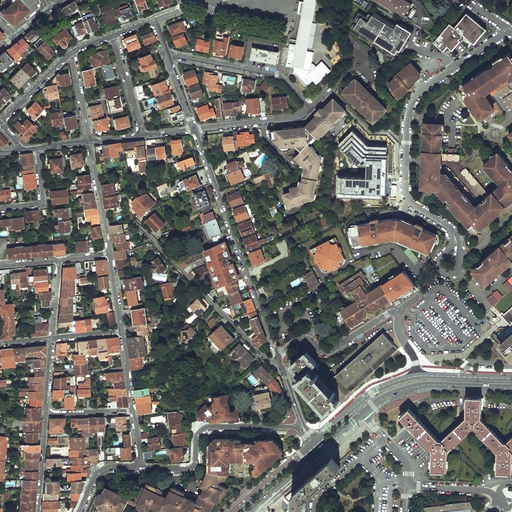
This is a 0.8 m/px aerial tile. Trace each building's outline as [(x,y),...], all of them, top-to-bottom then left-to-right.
[(10,0),(1,10),(3,12),(2,13),(13,24),(14,22),(16,24),(21,19),(21,20),(25,17),(27,19),(38,10),(37,9),(39,7),(39,6),(40,5),(38,3),(40,2),(38,0),(10,0)] [(87,31),(88,33),(98,29),(92,13),(91,13),(85,0),(75,0),(74,1),(78,8),(83,21),(87,31)] [(145,0),(134,0),(138,10),(148,7),(145,0)] [(297,68),(311,71),(312,64),(314,52),(308,51),(316,0),(304,0),(297,41),(290,39),(290,43),(286,66),(297,68)] [(376,0),(404,17),(412,4),(405,0),(376,0)] [(61,9),(64,16),(78,8),(74,1),(61,9)] [(109,3),(99,7),(107,25),(116,22),(109,3)] [(114,9),(117,17),(122,15),(124,19),(132,16),(129,7),(120,10),(119,7),(114,9)] [(410,30),(409,31),(406,29),(407,27),(402,24),(401,26),(398,24),(396,29),(393,27),(395,25),(376,13),(372,20),(362,14),(353,27),(352,29),(356,31),(356,30),(362,34),(361,36),(387,53),(384,58),(388,61),(390,59),(393,61),(396,56),(398,57),(402,51),(404,52),(410,42),(408,41),(410,37),(412,39),(415,34),(410,30)] [(434,44),(444,52),(448,48),(450,50),(457,41),(459,43),(461,41),(462,42),(464,38),(465,37),(465,38),(467,36),(474,41),(484,29),(467,15),(455,28),(451,25),(434,44)] [(87,31),(83,21),(72,26),(75,33),(78,32),(79,34),(87,31)] [(174,37),(187,32),(185,26),(188,25),(186,21),(170,27),(174,37)] [(52,37),(56,43),(58,41),(62,46),(64,46),(65,46),(66,45),(66,44),(66,42),(70,40),(69,38),(71,36),(64,28),(52,37)] [(43,53),(48,59),(55,52),(33,29),(25,35),(37,48),(40,46),(43,49),(43,50),(43,53)] [(467,36),(465,38),(474,45),(486,31),(484,29),(474,41),(467,36)] [(152,33),(142,36),(145,44),(154,40),(152,33)] [(174,37),(178,47),(188,43),(184,34),(174,37)] [(124,39),(128,50),(139,46),(135,35),(124,39)] [(21,55),(23,57),(28,51),(18,40),(11,46),(21,55)] [(197,50),(209,52),(210,42),(199,40),(197,50)] [(216,41),(214,52),(221,53),(221,54),(226,55),(228,43),(223,42),(216,41)] [(457,41),(450,50),(452,51),(459,43),(457,41)] [(232,45),(230,56),(242,58),(244,47),(232,45)] [(13,59),(15,62),(21,55),(11,46),(4,51),(13,59)] [(251,60),(277,64),(279,53),(253,48),(251,60)] [(0,54),(0,69),(13,59),(4,51),(0,54)] [(101,66),(110,64),(106,51),(94,54),(94,55),(90,56),(90,57),(93,68),(101,66)] [(140,64),(142,70),(155,65),(153,59),(151,60),(150,57),(149,54),(138,58),(140,64)] [(465,103),(478,122),(494,111),(498,118),(511,108),(511,60),(511,59),(509,57),(501,63),(500,61),(462,87),(465,91),(467,94),(465,96),(469,100),(466,102),(465,103)] [(296,74),(307,87),(314,80),(317,84),(330,72),(322,63),(317,67),(312,64),(311,71),(297,68),(296,74)] [(110,64),(101,66),(104,77),(108,76),(109,78),(113,77),(110,64)] [(393,92),(398,99),(407,92),(404,88),(407,85),(408,88),(419,79),(418,78),(421,75),(411,64),(397,76),(396,76),(396,77),(396,78),(396,79),(388,85),(394,91),(393,92)] [(10,80),(19,89),(30,77),(22,68),(10,80)] [(85,88),(95,85),(92,68),(91,69),(82,71),(85,88)] [(184,74),(189,86),(199,82),(195,71),(184,74)] [(209,84),(208,89),(217,91),(217,92),(221,93),(222,86),(216,85),(217,77),(211,76),(211,74),(206,73),(204,83),(209,84)] [(55,76),(57,86),(60,85),(60,86),(69,85),(67,74),(58,76),(57,74),(55,76)] [(55,76),(51,80),(52,87),(46,88),(48,100),(49,100),(50,101),(51,101),(51,100),(59,98),(57,86),(55,76)] [(244,80),(242,91),(252,92),(252,89),(254,89),(255,82),(244,80)] [(154,96),(169,91),(168,89),(167,89),(167,86),(165,81),(151,85),(154,96)] [(271,85),(265,81),(260,88),(266,92),(271,85)] [(372,119),(375,122),(385,112),(382,109),(384,107),(380,104),(379,106),(375,102),(377,100),(360,83),(358,84),(356,82),(354,82),(346,90),(346,92),(348,95),(346,96),(363,113),(365,112),(369,116),(367,117),(371,121),(372,119)] [(107,99),(119,96),(116,84),(104,88),(107,99)] [(190,88),(194,99),(204,95),(200,85),(190,88)] [(3,88),(0,91),(0,106),(9,97),(6,94),(7,92),(3,88)] [(172,103),(168,93),(155,98),(157,103),(159,108),(172,103)] [(287,97),(283,97),(283,95),(279,96),(279,98),(272,99),(273,109),(289,107),(287,97)] [(119,97),(106,100),(109,113),(122,110),(119,97)] [(248,100),(249,112),(255,111),(255,113),(266,112),(265,98),(248,100)] [(318,138),(324,132),(328,128),(345,111),(334,99),(306,127),(318,138)] [(222,107),(223,111),(225,111),(225,115),(232,115),(232,116),(237,115),(237,112),(237,102),(237,101),(234,101),(234,103),(224,104),(224,107),(222,107)] [(27,111),(34,119),(43,111),(35,102),(27,111)] [(182,116),(178,104),(167,108),(170,115),(171,120),(172,119),(173,121),(177,119),(176,118),(177,118),(179,119),(181,118),(182,116)] [(91,121),(104,118),(101,105),(89,108),(91,121)] [(216,115),(214,109),(210,110),(208,106),(198,109),(202,121),(216,115)] [(58,113),(50,114),(52,126),(63,124),(61,113),(61,112),(58,113)] [(63,120),(65,130),(77,127),(75,116),(68,118),(68,119),(63,120)] [(114,119),(117,128),(121,127),(122,128),(129,126),(127,116),(114,119)] [(104,118),(91,121),(94,132),(104,130),(109,129),(106,118),(104,118)] [(18,134),(26,143),(29,140),(27,138),(36,129),(37,127),(34,123),(32,125),(26,120),(21,125),(18,122),(14,126),(23,135),(22,136),(19,133),(18,134)] [(451,205),(449,206),(451,208),(479,184),(462,165),(459,161),(460,155),(455,155),(455,150),(446,150),(446,154),(441,154),(443,125),(426,124),(425,135),(429,135),(428,138),(425,138),(423,138),(422,159),(423,159),(422,181),(421,186),(424,188),(429,189),(429,186),(435,187),(434,189),(445,201),(446,200),(451,205)] [(286,129),(270,131),(270,135),(281,147),(297,146),(302,152),(296,158),(305,169),(303,182),(301,182),(300,188),(290,192),(291,194),(284,197),(289,210),(313,199),(321,158),(308,144),(315,137),(318,139),(318,138),(306,127),(298,128),(292,128),(286,129)] [(366,178),(337,177),(337,196),(382,197),(382,193),(386,193),(387,146),(368,146),(353,131),(339,145),(359,165),(367,165),(366,178)] [(238,133),(239,146),(250,144),(250,142),(254,141),(253,135),(249,135),(248,132),(238,133)] [(0,147),(4,147),(6,145),(8,142),(0,133),(0,147)] [(237,143),(237,140),(234,141),(233,137),(224,138),(225,150),(238,149),(237,143)] [(155,146),(154,139),(149,140),(146,141),(147,147),(148,146),(149,159),(157,158),(156,149),(155,146)] [(172,140),(174,155),(182,154),(181,152),(182,151),(181,146),(182,145),(182,139),(172,140)] [(133,142),(122,144),(123,151),(134,150),(138,154),(140,173),(148,172),(144,141),(133,142)] [(94,147),(95,153),(104,151),(104,153),(101,154),(102,159),(119,157),(119,151),(123,151),(122,144),(108,145),(94,147)] [(156,149),(157,158),(166,157),(165,147),(160,147),(160,149),(156,149)] [(81,153),(71,155),(73,168),(83,166),(81,153)] [(27,155),(22,156),(23,172),(28,171),(34,170),(33,154),(27,155)] [(472,225),(477,231),(511,200),(511,170),(498,154),(494,158),(493,157),(492,156),(491,156),(490,157),(490,158),(490,159),(489,161),(490,162),(484,167),(500,185),(500,188),(498,189),(497,188),(491,193),(492,194),(490,196),(479,184),(451,208),(464,223),(467,227),(468,228),(470,227),(472,225)] [(175,163),(177,170),(182,168),(195,163),(193,157),(175,163)] [(67,177),(65,158),(56,159),(56,160),(50,161),(50,164),(51,168),(51,173),(50,173),(51,179),(63,178),(67,177)] [(228,174),(232,184),(244,180),(240,167),(239,166),(242,164),(243,166),(244,166),(241,160),(228,166),(230,173),(228,174)] [(34,170),(28,171),(28,175),(21,176),(22,178),(23,178),(24,188),(24,189),(36,188),(35,175),(34,170)] [(90,174),(77,176),(78,185),(91,183),(90,174)] [(184,180),(188,190),(198,186),(196,182),(199,181),(196,175),(184,180)] [(265,175),(252,180),(254,184),(266,180),(265,175)] [(167,186),(166,183),(160,185),(157,187),(159,192),(164,189),(164,188),(167,186)] [(104,197),(118,195),(117,194),(116,194),(114,184),(102,186),(104,197)] [(210,209),(212,208),(210,203),(211,203),(206,189),(205,189),(204,186),(194,190),(194,192),(194,193),(193,193),(194,194),(195,195),(196,197),(193,200),(195,203),(198,204),(199,206),(199,207),(199,208),(200,209),(201,212),(202,212),(210,209)] [(0,201),(11,200),(10,199),(14,198),(14,192),(10,193),(10,190),(2,191),(2,190),(0,189),(0,201)] [(67,191),(51,192),(52,204),(68,203),(67,191)] [(228,195),(232,207),(244,203),(240,191),(236,192),(234,193),(233,193),(232,194),(228,195)] [(93,193),(83,194),(84,199),(80,200),(81,202),(95,201),(93,193)] [(136,198),(133,202),(135,205),(140,210),(138,211),(141,215),(147,210),(146,208),(147,207),(149,208),(151,211),(153,210),(158,207),(146,194),(142,196),(138,200),(136,198)] [(104,197),(107,212),(120,210),(117,197),(119,197),(118,195),(104,197)] [(95,201),(81,202),(81,205),(85,205),(86,209),(96,208),(95,201)] [(234,211),(238,222),(249,218),(245,206),(234,211)] [(86,209),(84,209),(84,212),(86,212),(87,220),(92,220),(92,224),(99,223),(96,208),(86,209)] [(464,223),(451,208),(450,209),(463,224),(464,223)] [(58,221),(69,220),(67,209),(55,210),(56,215),(57,215),(58,221)] [(206,223),(215,219),(213,214),(212,214),(212,212),(211,212),(210,209),(202,212),(206,223)] [(37,211),(26,212),(27,222),(38,221),(37,211)] [(147,220),(155,230),(157,228),(159,226),(160,227),(165,223),(155,213),(147,220)] [(317,221),(322,229),(328,226),(325,220),(327,219),(325,216),(317,221)] [(12,228),(12,232),(14,232),(14,231),(16,230),(16,232),(20,231),(20,230),(23,229),(22,219),(11,220),(12,226),(12,228)] [(212,247),(224,242),(221,234),(219,235),(217,229),(219,228),(215,219),(206,223),(204,223),(206,230),(205,231),(208,239),(210,239),(212,247)] [(371,223),(349,227),(352,246),(394,239),(428,254),(433,243),(436,236),(422,229),(423,227),(415,223),(414,226),(403,221),(397,220),(392,220),(379,222),(379,219),(371,220),(371,223)] [(69,220),(58,221),(58,224),(54,225),(55,228),(57,228),(58,233),(70,231),(69,220)] [(239,225),(243,236),(254,232),(250,221),(239,225)] [(129,224),(126,225),(127,231),(123,231),(122,225),(110,226),(111,235),(125,234),(130,233),(130,230),(129,224)] [(101,235),(100,227),(90,229),(92,237),(93,241),(102,239),(101,235)] [(175,234),(173,230),(163,234),(164,239),(175,234)] [(128,241),(130,240),(130,238),(126,238),(125,234),(111,235),(113,243),(117,242),(128,241)] [(511,234),(471,271),(474,275),(483,284),(485,288),(511,263),(511,234)] [(246,246),(258,241),(255,235),(244,239),(246,246)] [(258,241),(246,246),(248,250),(260,246),(259,244),(274,238),(273,235),(258,241)] [(325,269),(327,272),(343,264),(341,261),(345,259),(334,238),(312,249),(322,271),(325,269)] [(89,245),(88,241),(75,242),(76,253),(90,252),(89,245)] [(125,250),(131,249),(131,247),(129,248),(128,241),(117,242),(118,251),(125,250)] [(212,247),(206,249),(220,287),(227,284),(236,280),(238,280),(234,269),(233,270),(231,263),(232,261),(229,259),(227,252),(228,252),(224,241),(224,242),(212,247)] [(65,248),(64,244),(54,245),(54,244),(53,244),(53,246),(52,246),(53,255),(65,254),(65,253),(65,248)] [(52,246),(52,245),(7,249),(8,260),(53,255),(52,246)] [(409,248),(404,251),(413,264),(418,260),(409,248)] [(116,259),(128,258),(128,256),(126,256),(125,250),(118,251),(115,251),(116,259)] [(250,271),(270,260),(269,257),(264,259),(261,250),(250,254),(254,265),(249,267),(250,271)] [(204,257),(202,251),(177,262),(183,268),(204,257)] [(116,259),(118,270),(127,268),(126,263),(129,262),(129,261),(132,260),(133,267),(136,267),(136,269),(140,268),(138,262),(136,257),(132,257),(128,258),(116,259)] [(157,269),(160,273),(166,269),(159,258),(153,262),(155,266),(154,267),(156,270),(157,269)] [(109,274),(107,262),(104,260),(95,261),(97,276),(109,274)] [(209,270),(207,264),(192,270),(189,274),(194,279),(197,275),(209,270)] [(62,281),(87,277),(87,274),(82,275),(81,275),(80,276),(76,277),(75,271),(75,267),(63,268),(62,281)] [(35,282),(47,281),(46,270),(33,271),(34,280),(33,281),(33,283),(35,282)] [(319,284),(313,271),(305,275),(308,282),(314,280),(315,281),(309,284),(310,286),(309,287),(309,289),(319,284)] [(361,271),(339,285),(352,305),(347,308),(347,306),(341,310),(340,311),(344,320),(350,328),(357,323),(356,322),(372,312),(384,305),(391,300),(383,285),(374,291),(361,271)] [(391,300),(415,285),(403,271),(383,285),(391,300)] [(25,273),(18,274),(19,288),(27,287),(26,284),(26,277),(25,273)] [(9,274),(10,284),(12,284),(13,288),(19,288),(18,274),(9,274)] [(109,280),(109,276),(97,278),(99,289),(108,287),(107,281),(109,280)] [(141,276),(129,278),(131,286),(129,286),(130,290),(135,289),(143,288),(141,276)] [(511,276),(502,285),(509,293),(511,289),(511,276)] [(79,296),(81,296),(81,294),(74,294),(75,280),(80,280),(80,281),(82,280),(82,283),(87,283),(90,282),(89,277),(87,277),(62,281),(61,298),(72,297),(75,297),(79,296)] [(170,284),(162,285),(163,290),(160,291),(161,296),(164,295),(164,299),(175,297),(173,287),(179,286),(178,280),(173,283),(172,283),(170,284)] [(230,294),(239,291),(237,286),(239,286),(236,280),(227,284),(227,285),(221,289),(223,294),(226,294),(229,292),(230,294)] [(47,281),(35,282),(36,293),(38,293),(47,292),(47,281)] [(262,287),(265,292),(272,289),(269,283),(262,287)] [(127,291),(126,291),(128,306),(138,304),(135,289),(130,290),(127,291)] [(486,299),(493,306),(503,297),(497,290),(486,299)] [(241,302),(243,301),(239,291),(230,294),(229,294),(233,306),(241,302)] [(47,292),(38,293),(39,301),(41,301),(50,300),(51,292),(47,292)] [(60,306),(72,305),(72,303),(72,297),(61,298),(60,306)] [(104,297),(94,298),(96,312),(108,311),(106,299),(104,299),(104,297)] [(190,306),(199,316),(207,309),(198,299),(190,306)] [(245,313),(246,315),(250,314),(256,311),(251,299),(243,301),(241,302),(245,313)] [(13,316),(14,315),(14,313),(13,313),(12,306),(18,305),(18,304),(15,304),(12,304),(4,305),(0,305),(0,313),(0,314),(1,317),(13,316)] [(59,315),(73,313),(72,305),(60,306),(59,315)] [(505,319),(509,324),(511,321),(511,320),(511,318),(511,305),(503,313),(501,311),(499,313),(505,319)] [(145,308),(133,310),(135,325),(138,325),(147,324),(145,308)] [(256,311),(250,314),(256,332),(254,332),(249,337),(252,340),(262,330),(256,311)] [(115,312),(107,313),(109,326),(117,325),(115,312)] [(373,313),(372,312),(356,322),(357,323),(370,315),(373,313)] [(59,323),(73,321),(73,313),(59,315),(59,319),(59,323)] [(1,331),(14,330),(13,316),(1,317),(2,318),(3,322),(2,327),(1,331)] [(144,335),(149,335),(148,328),(158,327),(157,323),(155,323),(154,317),(151,317),(151,323),(147,324),(138,325),(140,336),(144,335)] [(86,331),(93,331),(92,322),(100,321),(99,318),(85,320),(86,331)] [(210,330),(219,322),(215,318),(213,318),(209,322),(209,323),(210,325),(209,326),(209,327),(208,328),(210,330)] [(59,323),(58,328),(76,325),(76,332),(86,331),(85,320),(82,320),(73,321),(59,323)] [(47,335),(48,324),(34,325),(34,327),(36,336),(47,335)] [(220,347),(223,351),(234,340),(221,326),(206,340),(209,342),(210,342),(211,343),(212,343),(213,345),(218,341),(221,345),(220,347)] [(186,331),(180,331),(182,342),(187,341),(196,333),(190,327),(186,331)] [(307,352),(291,366),(300,377),(299,378),(300,379),(299,380),(326,412),(339,401),(340,400),(353,389),(363,380),(398,349),(378,327),(321,376),(313,367),(317,363),(307,352)] [(0,340),(13,339),(12,334),(15,334),(14,330),(1,331),(1,333),(0,335),(0,340)] [(252,340),(259,346),(266,340),(262,330),(252,340)] [(502,340),(495,333),(492,335),(499,343),(502,340)] [(511,334),(501,344),(504,348),(503,348),(507,353),(508,353),(511,357),(511,334)] [(140,336),(128,337),(131,358),(147,356),(144,335),(140,336)] [(108,360),(109,365),(113,364),(112,357),(120,356),(118,336),(105,337),(108,360)] [(105,337),(96,338),(97,354),(98,359),(101,358),(102,360),(105,360),(108,360),(105,337)] [(88,353),(89,358),(91,358),(91,355),(97,354),(96,338),(87,339),(88,353)] [(87,339),(77,340),(78,353),(85,353),(88,353),(87,339)] [(56,357),(67,356),(68,343),(57,344),(56,351),(56,357)] [(251,349),(246,344),(243,347),(240,345),(230,355),(237,362),(239,361),(247,369),(255,360),(248,352),(251,349)] [(46,345),(35,347),(34,356),(34,359),(45,358),(46,350),(46,345)] [(23,348),(24,357),(34,356),(35,347),(23,348)] [(13,349),(14,362),(24,360),(24,357),(23,348),(13,349)] [(1,367),(1,369),(14,367),(14,365),(14,362),(13,349),(0,350),(0,357),(1,364),(1,367)] [(78,353),(73,354),(73,363),(86,362),(85,353),(78,353)] [(169,357),(171,368),(182,366),(180,355),(178,356),(169,357)] [(147,356),(131,358),(132,370),(144,368),(143,359),(147,358),(147,356)] [(24,360),(24,364),(26,364),(26,363),(32,363),(33,368),(44,367),(45,363),(45,358),(34,359),(24,360)] [(91,374),(91,370),(88,371),(87,362),(86,362),(73,363),(74,365),(75,376),(85,375),(90,374),(91,374)] [(269,385),(275,379),(262,366),(256,372),(257,373),(260,376),(269,385)] [(33,368),(34,377),(44,376),(44,372),(44,367),(33,368)] [(114,372),(107,373),(107,376),(111,375),(112,381),(113,381),(114,381),(113,378),(124,377),(123,371),(114,372)] [(90,374),(85,375),(86,380),(83,383),(78,383),(78,388),(76,388),(76,389),(76,393),(76,394),(76,395),(90,395),(90,374)] [(76,388),(76,386),(71,386),(70,385),(66,385),(66,380),(70,379),(70,375),(66,376),(53,377),(53,383),(52,388),(63,388),(63,389),(73,389),(76,389),(76,388)] [(34,377),(27,378),(26,382),(29,384),(43,383),(43,380),(44,376),(34,377)] [(269,385),(279,395),(283,391),(279,384),(275,379),(269,385)] [(124,380),(114,381),(113,381),(114,384),(107,385),(107,388),(112,387),(112,389),(125,389),(124,380)] [(43,383),(29,384),(30,392),(42,391),(43,388),(43,383)] [(240,387),(236,384),(231,389),(235,392),(237,391),(236,391),(240,387)] [(159,393),(161,393),(160,386),(135,390),(136,397),(151,395),(159,393)] [(18,393),(16,393),(17,396),(17,397),(19,397),(19,396),(29,396),(29,400),(31,400),(42,400),(42,396),(42,391),(30,392),(28,392),(18,393)] [(257,408),(273,405),(270,391),(254,395),(255,401),(257,408)] [(214,396),(197,400),(198,420),(203,420),(203,421),(222,421),(223,419),(227,419),(228,421),(239,421),(240,420),(238,411),(231,412),(227,394),(214,396)] [(150,402),(152,402),(151,395),(136,397),(137,404),(150,402)] [(64,408),(74,408),(74,396),(63,396),(64,408)] [(126,396),(110,396),(110,402),(112,402),(116,402),(118,402),(118,407),(128,407),(126,396)] [(482,419),(483,397),(466,397),(466,418),(442,440),(439,440),(410,409),(401,417),(431,451),(431,472),(447,472),(448,451),(472,429),(474,429),(496,453),(496,474),(511,474),(511,468),(511,437),(507,442),(504,442),(482,419)] [(42,400),(31,400),(31,409),(41,408),(41,404),(42,400)] [(137,404),(139,414),(152,412),(150,402),(137,404)] [(31,409),(27,409),(27,418),(18,419),(18,420),(13,420),(13,422),(40,420),(41,415),(41,408),(31,409)] [(177,411),(170,412),(172,429),(174,429),(174,434),(184,433),(187,432),(186,428),(183,428),(182,416),(179,416),(178,412),(177,411)] [(128,416),(110,417),(111,424),(115,424),(115,429),(125,429),(125,420),(129,419),(128,416)] [(96,432),(97,443),(101,443),(101,439),(99,439),(99,436),(101,436),(100,431),(104,431),(104,417),(96,418),(96,432)] [(89,418),(74,419),(74,425),(78,424),(78,428),(84,428),(84,437),(89,437),(89,432),(89,418)] [(49,426),(49,433),(64,432),(64,419),(50,420),(49,426)] [(13,422),(8,422),(8,428),(25,427),(25,425),(28,425),(29,433),(38,433),(41,433),(42,427),(42,421),(40,420),(13,422)] [(142,440),(150,438),(150,433),(153,433),(152,428),(145,429),(145,434),(141,435),(142,440)] [(23,434),(20,434),(20,436),(22,436),(22,437),(26,436),(26,446),(38,445),(38,433),(29,433),(25,434),(23,434)] [(174,434),(174,435),(176,446),(186,445),(184,433),(174,434)] [(142,440),(143,444),(149,443),(151,449),(162,447),(160,437),(150,438),(142,440)] [(83,438),(70,438),(70,451),(72,451),(72,458),(83,458),(82,451),(83,451),(83,438)] [(183,496),(185,493),(172,487),(167,498),(161,495),(163,491),(153,487),(155,482),(152,480),(149,485),(147,484),(145,488),(145,489),(148,491),(147,494),(144,492),(138,504),(142,506),(141,507),(149,511),(151,506),(153,507),(156,509),(157,506),(162,509),(166,511),(168,508),(172,510),(172,511),(173,511),(206,511),(207,511),(208,511),(209,507),(212,509),(216,501),(217,502),(219,497),(221,494),(222,495),(224,492),(226,488),(218,484),(216,483),(217,480),(219,482),(221,478),(222,478),(226,475),(229,475),(229,463),(226,463),(226,459),(226,457),(231,457),(237,456),(236,460),(241,460),(241,458),(256,458),(256,460),(258,462),(258,466),(256,466),(255,467),(254,470),(256,472),(259,472),(282,450),(272,439),(270,439),(270,442),(265,442),(265,439),(236,439),(236,443),(232,443),(232,441),(229,441),(229,439),(214,439),(208,445),(208,466),(212,466),(211,471),(208,471),(208,472),(204,480),(202,485),(206,487),(199,500),(198,503),(183,496)] [(104,448),(105,456),(113,456),(113,451),(121,450),(121,458),(131,458),(130,447),(124,447),(104,448)] [(181,447),(171,448),(173,460),(177,460),(178,460),(179,461),(180,460),(181,460),(183,459),(181,447)] [(97,450),(89,450),(90,458),(91,458),(91,463),(98,463),(97,450)] [(39,460),(26,459),(20,459),(20,462),(24,462),(25,462),(25,469),(24,469),(24,468),(20,468),(20,472),(38,471),(39,466),(39,460)] [(306,511),(306,508),(307,499),(313,494),(329,479),(340,469),(332,459),(323,466),(316,473),(315,471),(285,498),(284,508),(284,511),(306,511)] [(83,465),(72,465),(71,466),(71,470),(62,470),(62,473),(70,473),(88,473),(89,470),(83,470),(83,465)] [(20,472),(19,472),(19,473),(20,474),(21,480),(37,479),(38,476),(38,471),(20,472)] [(37,479),(21,480),(21,487),(21,489),(23,489),(24,489),(37,488),(37,484),(37,479)] [(58,481),(45,481),(44,488),(44,494),(58,494),(59,494),(58,481)] [(81,481),(71,481),(71,494),(81,494),(81,488),(83,488),(83,481),(81,481)] [(121,511),(124,508),(125,509),(128,502),(130,498),(130,497),(124,494),(125,493),(106,485),(103,492),(101,491),(96,502),(99,503),(98,506),(111,511),(121,511)] [(24,489),(23,489),(22,498),(20,498),(20,501),(21,501),(36,502),(36,498),(36,492),(37,488),(24,489)] [(199,500),(185,493),(183,496),(198,503),(199,500)] [(36,502),(21,501),(20,511),(16,511),(34,511),(35,508),(36,502)] [(446,507),(426,509),(426,511),(472,511),(475,509),(470,502),(446,505),(446,507)]
